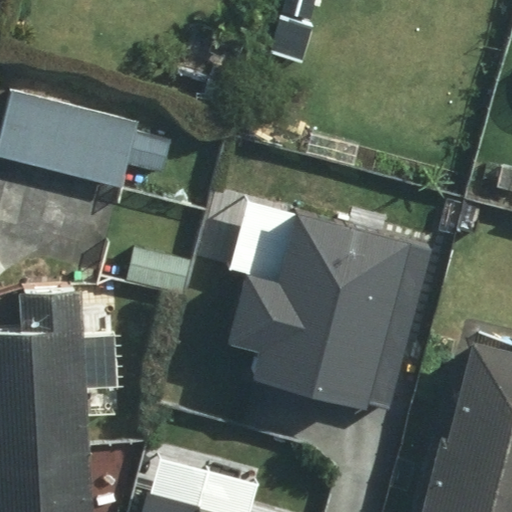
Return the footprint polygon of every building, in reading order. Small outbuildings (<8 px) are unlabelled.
[(305,76),(293,116),(342,131),(355,91),(305,76)] [(2,89),(0,97),(0,157),(113,188),(120,162),(157,172),(167,134),(2,89)] [(262,328),(254,359),(393,392),(433,228),(289,194),(274,256),(248,250),(231,320),(262,328)] [(0,511),(68,511),(56,283),(0,286),(0,511)] [(511,511),(511,356),(449,340),(402,511),(511,511)] [(383,407),(336,397),(316,492),(364,502),(383,407)] [(253,511),(153,482),(143,511),(253,511)]
